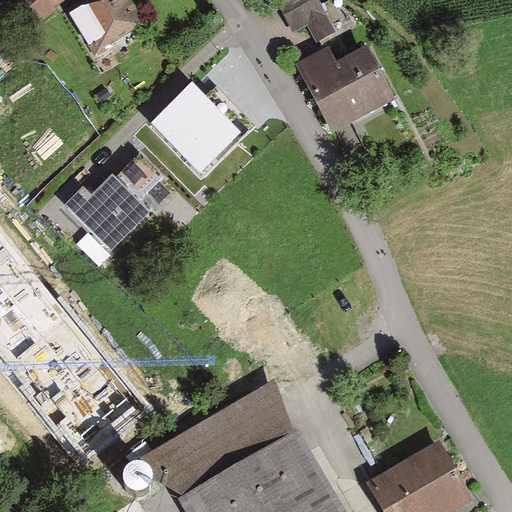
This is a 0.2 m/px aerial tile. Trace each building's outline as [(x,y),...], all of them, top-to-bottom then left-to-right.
[(66,0),(28,0),(42,18),(66,0)] [(127,0),(87,0),(69,12),(95,51),(141,20),(127,0)] [(319,0),(280,0),(278,1),(294,31),(306,25),(315,42),(336,32),(322,6),(319,0)] [(329,45),(296,62),(332,131),(395,98),(368,47),(338,63),(329,45)] [(244,140),(192,85),(147,127),(200,182),(244,140)] [(107,258),(146,220),(131,204),(156,179),(137,161),(91,207),(81,197),(63,215),(107,258)] [(39,278),(0,231),(0,363),(81,461),(146,408),(117,372),(39,278)] [(293,434),(273,382),(138,463),(179,498),(186,511),(347,511),(299,429),(293,434)] [(444,442),(369,485),(385,511),(454,511),(477,499),(444,442)]
